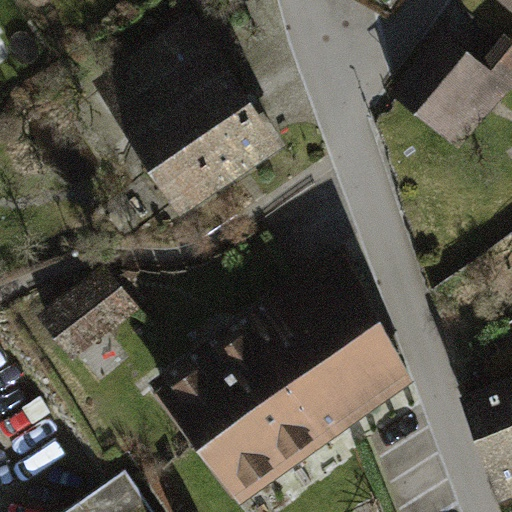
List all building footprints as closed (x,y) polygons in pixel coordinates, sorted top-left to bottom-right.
[(194,29),(107,86),(184,201),(270,144),(194,29)] [(445,41),(399,96),(460,146),(506,89),(511,85),(511,48),(503,40),(480,69),(445,41)] [(347,257),(247,325),(323,431),(405,375),(347,257)] [(130,307),(103,272),(47,315),(73,350),(130,307)] [(247,325),(165,384),(241,490),(323,431),(247,325)] [(491,363),(500,388),(511,383),(511,349),(501,354),(491,363)] [(511,383),(500,388),(466,401),(501,489),(511,484),(511,383)] [(154,511),(125,469),(60,511),(154,511)]
